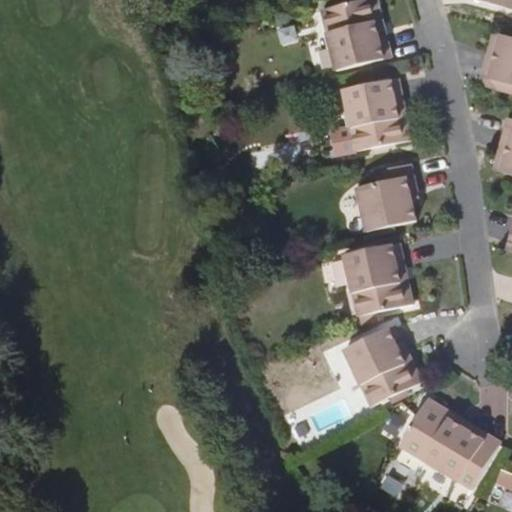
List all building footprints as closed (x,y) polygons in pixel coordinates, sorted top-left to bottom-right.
[(377,38),(367,0),(361,0),(321,10),(336,72),(391,58),(386,35),(377,38)] [(377,0),(367,0),(377,38),(386,35),(377,0)] [(490,32),(485,53),(494,55),(499,35),(490,32)] [(479,76),(511,85),(511,38),(499,35),(494,55),(485,53),(479,76)] [(511,94),(511,85),(479,76),(477,85),(511,94)] [(394,104),(403,103),(398,78),(342,91),(356,153),(402,142),(394,104)] [(411,140),(403,103),(394,104),(402,142),(411,140)] [(511,118),(505,117),(503,125),(511,127),(511,118)] [(505,153),(499,172),(511,175),(511,127),(503,125),(496,150),(505,153)] [(491,170),(499,172),(505,153),(496,150),(491,170)] [(408,195),(416,192),(409,165),(368,174),(370,185),(357,188),(366,233),(414,222),(411,207),(408,195)] [(419,205),(416,192),(408,195),(411,207),(419,205)] [(396,269),(404,267),(398,243),(344,256),(357,317),(404,306),(396,269)] [(413,304),(404,267),(396,269),(404,306),(413,304)] [(398,351),(405,347),(395,326),(344,350),(372,407),(415,386),(398,351)] [(422,382),(405,347),(398,351),(415,386),(422,382)] [(425,399),(421,405),(471,435),(474,429),(425,399)] [(471,435),(421,405),(396,446),(470,490),(498,443),(474,429),(471,435)]
